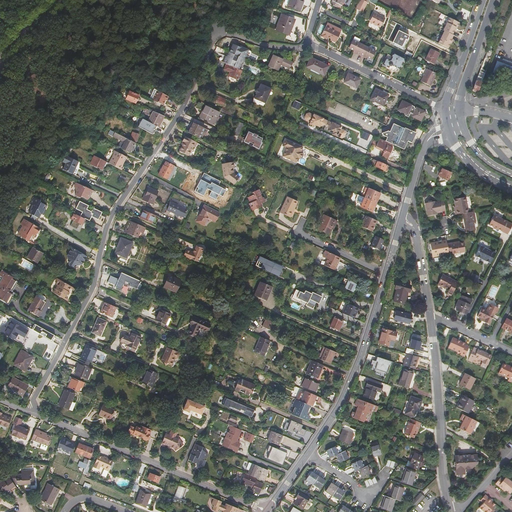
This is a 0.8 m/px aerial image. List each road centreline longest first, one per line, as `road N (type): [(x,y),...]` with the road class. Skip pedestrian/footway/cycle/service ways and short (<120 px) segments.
road 1 (unclassified): [(217,29),(179,113),(113,211),(92,290),(31,412)]
road 2 (residential): [(268,511),(31,412)]
road 3 (residential): [(445,107),(304,46),(319,0)]
road 4 (unclassified): [(450,510),(429,311)]
road 5 (tertiary): [(385,273),(346,390),(308,454)]
